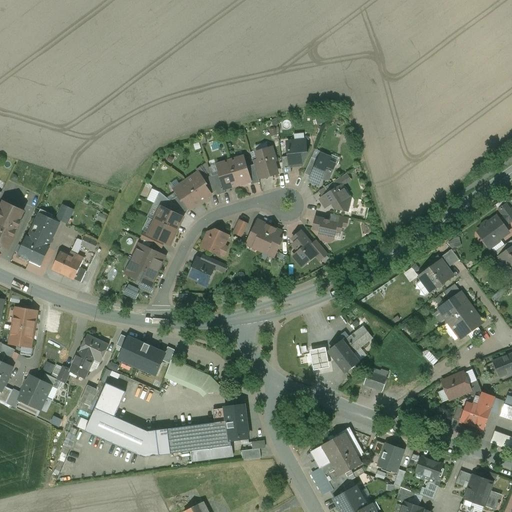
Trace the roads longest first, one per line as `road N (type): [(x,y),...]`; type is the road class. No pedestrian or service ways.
road 1 (tertiary): [(511,167),(348,281),(242,318)]
road 2 (residential): [(511,465),(275,382)]
road 3 (residential): [(161,322),(187,238),(208,218),(261,201),(286,205)]
road 4 (tertiary): [(161,322),(90,310),(0,272)]
road 5 (residential): [(317,511),(277,441),(270,414),(275,382)]
